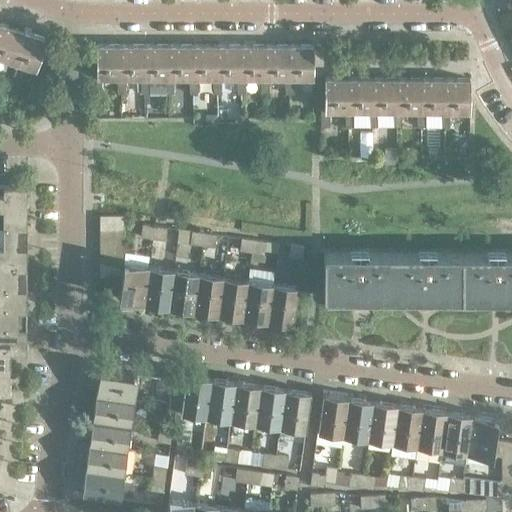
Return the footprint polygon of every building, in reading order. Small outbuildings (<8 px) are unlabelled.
[(0,56),(8,59),(12,61),(22,30),(0,22),(0,56)] [(12,61),(8,59),(4,75),(12,77),(16,62),(35,68),(45,37),(22,30),(12,61)] [(92,92),(101,92),(101,76),(116,76),(120,75),(120,43),(95,43),(95,75),(92,76),(92,92)] [(120,75),(116,76),(117,92),(125,92),(125,75),(140,76),(144,75),(144,43),(120,43),(120,75)] [(144,75),(140,76),(141,92),(149,91),(165,91),(164,76),(169,75),(169,43),(144,43),(144,75)] [(169,75),(164,76),(165,91),(173,92),(173,75),(188,75),(192,75),(192,43),(169,43),(169,75)] [(192,75),(188,75),(189,91),(197,91),(197,77),(212,77),(216,77),(216,44),(192,43),(192,75)] [(240,77),(236,77),(237,92),(245,92),(245,77),(260,77),(264,77),(264,43),(240,44),(240,77)] [(264,77),(260,77),(261,92),(269,92),(269,77),(284,77),(288,77),(288,44),(264,43),(264,77)] [(288,77),(284,77),(285,93),(293,92),(293,76),(308,76),(313,77),(313,43),(288,44),(288,77)] [(216,77),(212,77),(213,92),(221,92),(221,77),(236,77),(240,77),(240,44),(216,44),(216,77)] [(321,120),(320,120),(320,126),(329,126),(329,120),(329,110),(344,110),(348,110),(348,76),(325,76),(324,108),(321,108),(321,120)] [(348,110),(344,110),(345,125),(353,125),(353,111),(353,110),(368,110),(372,110),(372,76),(348,76),(348,110)] [(372,110),(368,110),(369,125),(377,125),(377,110),(392,110),(396,110),(396,77),(372,76),(372,110)] [(396,110),(392,110),(393,125),(401,125),(401,110),(416,110),(420,110),(420,77),(396,77),(396,110)] [(420,110),(416,110),(417,126),(425,125),(425,110),(440,111),(445,111),(445,77),(420,77),(420,110)] [(445,111),(440,111),(441,126),(449,126),(449,111),(449,109),(464,109),(469,109),(469,77),(445,77),(445,111)] [(9,89),(12,81),(5,79),(2,87),(9,89)] [(217,112),(205,113),(205,122),(205,124),(217,124),(217,121),(217,112)] [(0,185),(0,210),(3,210),(26,210),(26,185),(0,185)] [(3,210),(3,247),(26,247),(26,210),(3,210)] [(123,214),(99,214),(99,227),(123,227),(123,214)] [(139,236),(152,237),(153,225),(141,223),(139,236)] [(153,225),(152,237),(164,239),(166,226),(153,225)] [(123,227),(99,227),(99,240),(123,240),(123,227)] [(203,230),(192,229),(190,242),(202,243),(203,230)] [(217,232),(203,230),(202,243),(215,245),(217,232)] [(254,238),(241,236),(239,249),(252,251),(254,238)] [(266,240),(254,238),(252,251),(264,253),(266,240)] [(123,240),(99,240),(99,251),(123,251),(123,240)] [(303,245),(290,243),(288,256),(301,258),(303,245)] [(0,247),(0,268),(26,269),(26,247),(3,247),(0,247)] [(123,251),(99,251),(99,263),(123,263),(123,261),(123,251)] [(392,253),(323,252),(323,296),(392,297),(392,253)] [(460,253),(392,253),(392,297),(460,297),(460,253)] [(511,253),(460,253),(460,297),(511,297),(511,253)] [(123,261),(123,263),(121,278),(118,298),(143,302),(149,265),(123,261)] [(123,263),(99,263),(99,276),(121,278),(123,263)] [(149,265),(143,302),(168,305),(173,268),(149,265)] [(251,265),(250,274),(274,278),(275,268),(251,265)] [(0,288),(26,289),(26,269),(0,268),(0,288)] [(173,268),(168,305),(193,308),(198,271),(173,268)] [(198,271),(193,308),(218,312),(223,275),(198,271)] [(223,275),(218,312),(243,315),(248,278),(223,275)] [(248,278),(243,315),(268,319),(273,282),(248,278)] [(273,282),(268,319),(293,322),(298,285),(273,282)] [(26,289),(0,288),(0,308),(27,309),(26,289)] [(27,309),(0,308),(0,329),(27,329),(27,309)] [(0,329),(0,349),(10,349),(10,351),(27,351),(27,329),(0,329)] [(0,370),(10,370),(10,351),(10,349),(0,349),(0,370)] [(99,368),(96,392),(133,397),(136,373),(99,368)] [(10,370),(0,370),(0,392),(10,392),(10,370)] [(211,377),(186,373),(183,392),(181,404),(180,411),(206,415),(211,377)] [(211,377),(206,415),(231,418),(233,401),(236,381),(211,377)] [(233,401),(231,418),(256,421),(259,401),(261,384),(236,381),(233,401)] [(259,401),(256,421),(280,425),(284,401),(286,387),(261,384),(259,401)] [(284,401),(280,425),(300,427),(305,428),(311,391),(286,387),(284,401)] [(183,392),(170,391),(168,402),(181,404),(183,392)] [(96,392),(92,417),(129,422),(133,397),(96,392)] [(317,430),(342,433),(347,396),(322,393),(317,430)] [(347,396),(342,433),(367,437),(372,400),(347,396)] [(372,400),(367,437),(392,440),(397,403),(372,400)] [(168,402),(166,415),(180,417),(180,411),(181,404),(168,402)] [(397,403),(392,440),(416,444),(422,407),(397,403)] [(422,407),(416,444),(441,447),(446,410),(422,407)] [(446,410),(441,447),(466,451),(471,414),(446,410)] [(471,414),(466,451),(491,455),(494,438),(497,417),(471,414)] [(92,417),(89,442),(125,447),(129,422),(92,417)] [(172,429),(158,427),(157,440),(170,442),(172,429)] [(511,440),(494,438),(491,455),(501,456),(511,454),(511,440)] [(176,439),(174,452),(187,454),(189,441),(176,439)] [(89,442),(85,467),(122,472),(125,447),(89,442)] [(215,445),(213,458),(225,459),(227,447),(215,445)] [(227,447),(225,459),(238,461),(240,448),(227,447)] [(263,451),(261,464),(274,466),(276,453),(263,451)] [(276,453),(274,466),(286,468),(288,455),(276,453)] [(511,454),(501,456),(501,468),(511,467),(511,454)] [(200,462),(186,460),(185,473),(198,475),(200,462)] [(200,462),(198,475),(209,476),(211,463),(200,462)] [(153,464),(151,477),(164,478),(166,466),(153,464)] [(122,472),(85,467),(82,493),(118,498),(122,472)] [(236,467),(234,480),(247,481),(248,468),(236,467)] [(511,467),(501,468),(501,480),(511,479),(511,467)] [(248,468),(247,481),(259,483),(261,470),(248,468)] [(312,471),(310,484),(323,486),(325,473),(312,471)] [(350,471),(348,484),(360,486),(362,473),(350,471)] [(285,473),(283,487),(296,488),(298,475),(285,473)] [(362,473),(360,486),(373,488),(375,475),(362,473)] [(400,474),(398,487),(411,489),(412,476),(400,474)] [(412,476),(411,489),(423,490),(425,477),(412,476)] [(450,476),(448,489),(461,491),(462,478),(450,476)] [(164,478),(151,477),(150,489),(163,490),(164,478)] [(462,478),(461,491),(473,493),(475,480),(462,478)] [(511,479),(501,480),(501,492),(511,491),(511,479)] [(322,491),(309,492),(310,505),(323,504),(322,491)] [(335,491),(322,491),(323,504),(335,504),(335,491)] [(511,491),(501,492),(501,504),(511,503),(511,491)] [(385,493),(372,494),(373,507),(386,506),(385,493)] [(372,494),(360,495),(361,508),(373,507),(372,494)] [(435,495),(423,496),(423,509),(436,508),(435,495)] [(423,496),(410,497),(411,510),(423,509),(423,496)] [(192,511),(194,501),(168,498),(166,511),(192,511)] [(473,498),(460,499),(461,511),(466,511),(474,511),(473,498)] [(485,498),(473,498),(474,511),(486,511),(485,498)] [(194,501),(192,511),(217,511),(218,505),(194,501)] [(511,511),(511,503),(501,504),(500,511),(511,511)]
